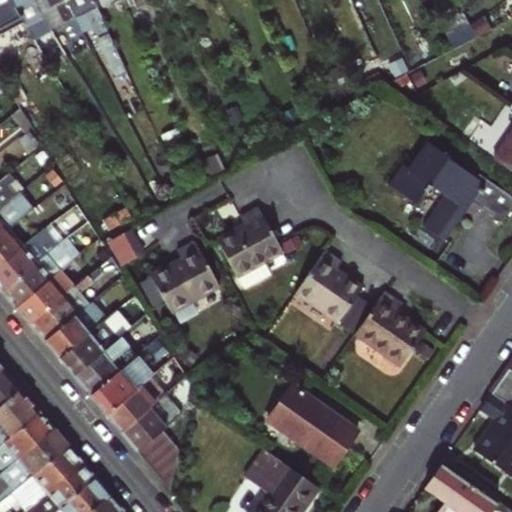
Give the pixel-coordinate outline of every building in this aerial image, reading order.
[(24,26),(10,0),(0,0),(0,27),(2,30),(18,22),(21,27),(24,26)] [(39,14),(31,0),(10,0),(24,26),(31,39),(37,36),(32,26),(42,21),(39,14)] [(31,0),(39,14),(50,9),(45,0),(31,0)] [(86,42),(83,35),(65,0),(45,0),(50,9),(54,7),(63,24),(68,21),(75,34),(72,39),(77,47),(86,42)] [(127,102),(135,98),(90,0),(65,0),(83,35),(93,30),(105,55),(104,60),(119,94),(123,93),(127,102)] [(48,31),(63,24),(54,7),(50,9),(39,14),(42,21),(48,31)] [(457,48),(476,38),(464,13),(444,22),(457,48)] [(37,36),(48,31),(42,21),(32,26),(37,36)] [(18,22),(2,30),(0,27),(0,38),(21,27),(18,22)] [(511,132),(493,161),(511,173),(511,132)] [(218,158),(225,173),(260,154),(254,140),(218,158)] [(479,173),(476,177),(447,158),(448,156),(426,141),(408,168),(403,164),(388,185),(415,204),(424,192),(427,193),(431,187),(444,196),(449,199),(430,226),(447,237),(460,218),(457,216),(467,203),(471,201),(472,202),(502,222),(511,208),(511,207),(511,197),(510,195),(479,173)] [(202,185),(225,173),(218,158),(217,155),(194,167),(202,185)] [(0,238),(9,231),(18,223),(30,214),(33,211),(18,194),(7,204),(4,206),(0,209),(0,238)] [(425,223),(430,226),(449,199),(444,196),(425,223)] [(457,216),(460,218),(472,202),(471,201),(467,203),(457,216)] [(235,278),(282,252),(258,207),(240,217),(245,226),(215,242),(235,278)] [(18,223),(21,226),(32,217),(30,214),(18,223)] [(108,240),(124,264),(147,250),(131,225),(108,240)] [(0,238),(0,265),(23,248),(9,231),(0,238)] [(47,255),(43,250),(34,239),(23,248),(36,264),(47,255)] [(43,250),(47,255),(58,247),(54,242),(43,250)] [(168,313),(216,287),(192,243),(174,252),(179,261),(149,278),(168,313)] [(0,265),(0,289),(2,292),(36,264),(23,248),(0,265)] [(338,321),(360,289),(336,272),(342,264),(323,251),(294,291),(338,321)] [(2,292),(16,309),(50,280),(36,264),(2,292)] [(74,287),(79,293),(93,281),(89,275),(74,287)] [(16,309),(29,324),(63,296),(50,280),(16,309)] [(87,307),(89,305),(79,293),(74,287),(63,296),(79,314),(87,307)] [(400,365),(423,333),(396,314),(402,305),(383,292),(354,333),(400,365)] [(45,343),(74,318),(79,314),(63,296),(29,324),(45,343)] [(74,318),(84,330),(98,319),(87,307),(79,314),(74,318)] [(121,337),(128,331),(114,314),(102,324),(116,341),(121,337)] [(45,343),(59,359),(102,324),(98,319),(84,330),(74,318),(45,343)] [(59,359),(73,376),(110,347),(116,341),(102,324),(59,359)] [(116,354),(128,346),(121,337),(116,341),(110,347),(116,354)] [(126,366),(136,357),(144,350),(141,346),(122,361),(126,366)] [(73,376),(90,396),(126,366),(122,361),(116,354),(110,347),(73,376)] [(90,396),(106,415),(150,379),(152,377),(136,357),(126,366),(90,396)] [(0,405),(18,390),(0,368),(0,405)] [(511,374),(506,371),(489,395),(511,410),(511,374)] [(106,415),(120,432),(165,396),(150,379),(106,415)] [(331,468),(355,434),(289,388),(265,422),(331,468)] [(0,405),(0,445),(38,412),(18,390),(0,405)] [(473,451),(511,477),(511,475),(511,410),(489,395),(478,412),(493,423),(473,451)] [(120,432),(169,490),(185,420),(165,396),(120,432)] [(0,445),(0,473),(52,429),(38,412),(0,445)] [(0,473),(0,477),(12,492),(66,445),(52,429),(0,473)] [(0,511),(4,511),(17,502),(25,510),(80,462),(66,445),(12,492),(0,502),(0,511)] [(251,511),(300,511),(315,491),(261,453),(242,481),(262,496),(251,511)] [(54,511),(94,478),(80,462),(25,510),(26,511),(54,511)] [(440,511),(491,511),(496,505),(440,467),(424,491),(445,506),(440,511)] [(54,511),(89,511),(108,496),(94,478),(54,511)] [(121,511),(108,496),(89,511),(121,511)]
